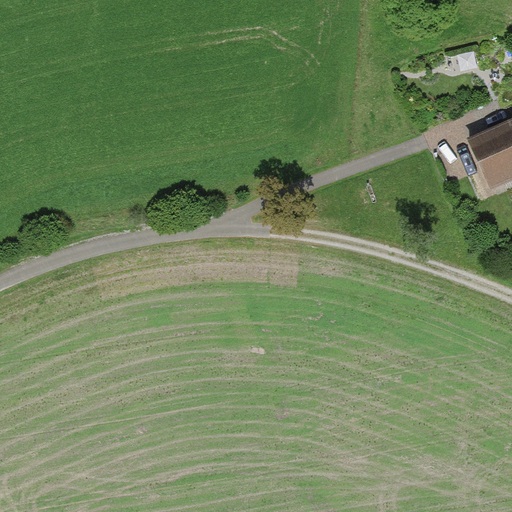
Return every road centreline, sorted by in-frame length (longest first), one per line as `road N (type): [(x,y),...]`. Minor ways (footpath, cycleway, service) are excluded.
road 1 (track): [(433,141),(216,223),(100,242),(0,284)]
road 2 (track): [(216,223),(359,241),(511,292)]
